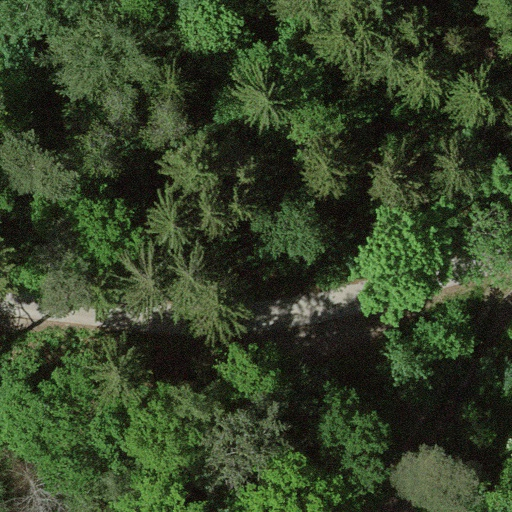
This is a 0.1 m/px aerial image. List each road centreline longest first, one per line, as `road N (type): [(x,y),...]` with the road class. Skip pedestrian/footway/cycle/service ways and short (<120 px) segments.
road 1 (track): [(511,253),(285,316),(162,324),(0,302)]
road 2 (track): [(511,272),(437,415),(404,511)]
